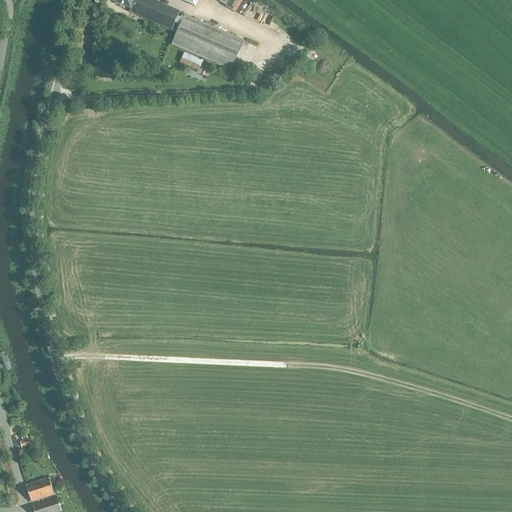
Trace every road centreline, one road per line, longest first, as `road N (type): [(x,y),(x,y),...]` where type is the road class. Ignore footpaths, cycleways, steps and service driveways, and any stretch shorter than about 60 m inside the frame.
road 1 (unclassified): [(118,511),(77,437),(34,276),(35,159),(76,0)]
road 2 (track): [(91,355),(353,367),(511,422)]
road 3 (track): [(167,0),(281,43),(250,85),(52,94)]
road 4 (track): [(281,43),(309,54),(380,118),(511,207)]
